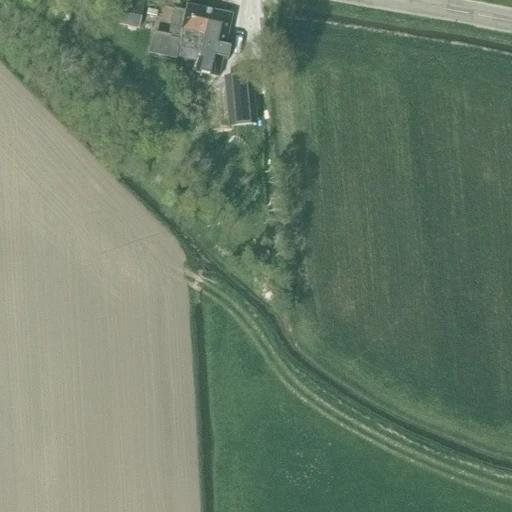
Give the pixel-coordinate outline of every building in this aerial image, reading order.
[(110,25),(139,30),(143,9),(115,3),(110,25)] [(203,44),(210,12),(188,7),(187,13),(183,31),(186,31),(185,35),(190,36),(189,41),(203,44)] [(148,55),(176,62),(183,31),(187,13),(174,10),(168,36),(153,33),(148,55)] [(203,44),(202,48),(200,54),(223,59),(224,52),(225,53),(233,17),(210,12),(203,44)] [(228,78),(226,79),(231,129),(247,128),(246,117),(257,116),(253,76),(252,76),(228,78)]
